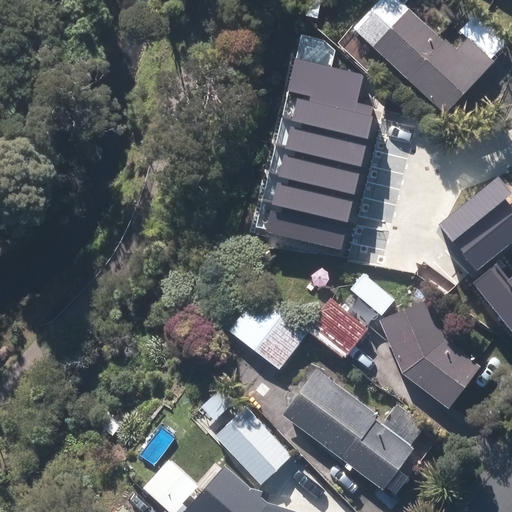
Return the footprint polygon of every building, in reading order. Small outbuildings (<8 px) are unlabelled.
[(373,0),(352,22),(443,109),(490,60),(465,36),(455,47),(445,36),(443,38),(402,0),(373,0)] [(353,106),(384,137),(405,115),(375,85),(353,106)] [(339,225),(386,250),(432,163),(385,139),(339,225)] [(424,270),(465,300),(501,252),(460,222),(424,270)] [(511,251),(486,287),(511,305),(511,251)] [(252,286),(268,298),(276,288),(260,276),(252,286)] [(229,330),(277,368),(306,332),(257,293),(229,330)] [(307,325),(347,357),(370,328),(330,297),(307,325)] [(400,370),(448,406),(480,364),(443,336),(427,298),(378,319),(400,370)] [(283,411),(384,486),(385,483),(395,491),(409,473),(399,465),(414,445),(375,416),(379,412),(317,366),(283,411)] [(111,397),(89,421),(105,434),(126,409),(111,397)] [(216,435),(262,483),(291,454),(246,406),(216,435)] [(182,511),(205,487),(176,461),(151,490),(175,511),(182,511)] [(300,511),(253,498),(251,505),(237,500),(233,511),(300,511)]
